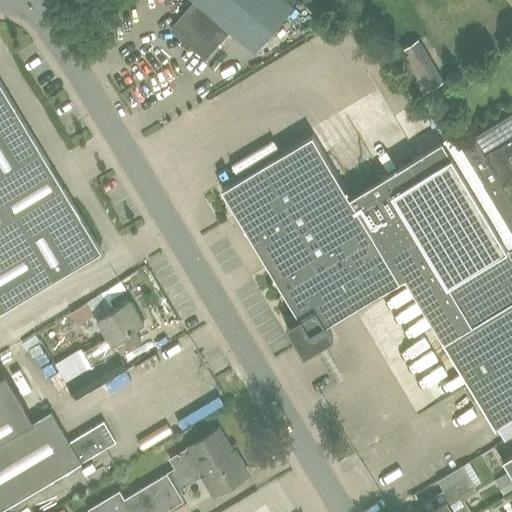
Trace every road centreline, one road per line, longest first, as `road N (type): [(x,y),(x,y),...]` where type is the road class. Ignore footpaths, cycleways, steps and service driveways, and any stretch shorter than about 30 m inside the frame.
road 1 (unclassified): [(343,511),(124,143),(23,0)]
road 2 (unknown): [(168,217),(0,319)]
